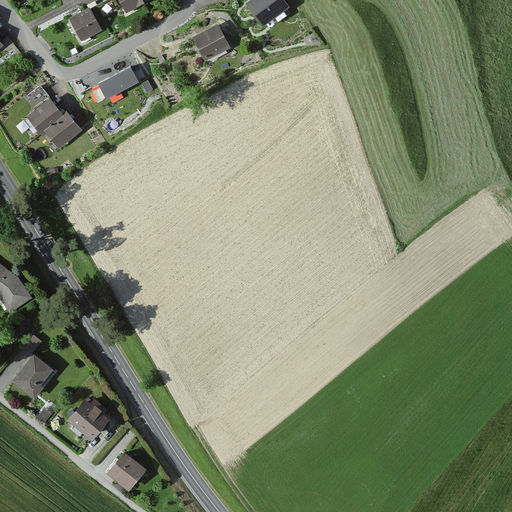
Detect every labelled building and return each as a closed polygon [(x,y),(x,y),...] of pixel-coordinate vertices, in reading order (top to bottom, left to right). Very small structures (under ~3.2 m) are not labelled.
[(120,0),(126,9),(142,0),(120,0)] [(251,0),(246,4),(262,27),(289,8),(283,0),(251,0)] [(91,2),(69,12),(82,38),(103,28),(91,2)] [(204,55),(231,44),(219,18),(193,30),(204,55)] [(138,77),(130,63),(99,79),(106,94),(138,77)] [(41,131),(45,128),(57,145),(84,126),(81,123),(86,119),(77,106),(72,110),(67,103),(61,106),(52,93),(27,111),(41,131)] [(0,294),(1,295),(10,309),(33,294),(20,275),(0,260),(0,294)] [(32,347),(12,375),(33,390),(53,363),(32,347)] [(108,414),(83,392),(66,411),(91,433),(108,414)] [(147,465),(125,446),(107,467),(129,486),(147,465)]
